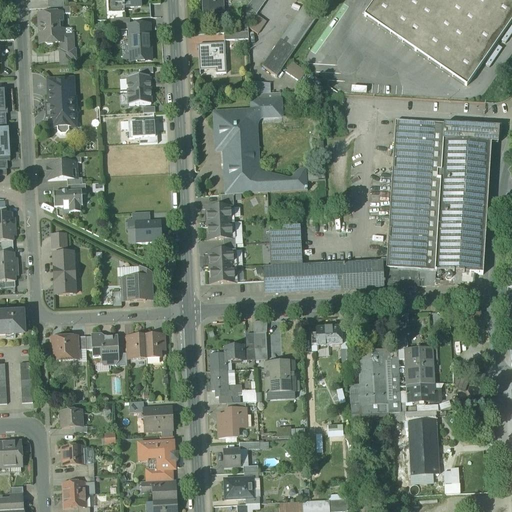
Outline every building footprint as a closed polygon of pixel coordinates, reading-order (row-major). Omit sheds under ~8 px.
[(47,0),(48,10),(50,10),(64,9),(63,0),(47,0)] [(140,0),(113,0),(114,1),(114,9),(124,9),(140,8),(140,0)] [(231,0),(201,0),(203,18),(225,17),(224,1),(231,1),(231,0)] [(252,0),(246,9),(256,16),(257,17),(269,0),(252,0)] [(511,22),(511,0),(376,0),(365,18),(467,89),(511,22)] [(114,1),(108,1),(109,14),(125,14),(124,9),(114,9),(114,1)] [(313,14),(304,9),(280,43),(294,53),(318,18),(313,14)] [(50,15),(40,16),(39,17),(40,44),(46,44),(48,46),(53,46),(54,44),(54,43),(61,43),(66,43),(66,37),(65,31),(63,31),(63,16),(63,15),(50,15)] [(129,20),(111,21),(112,32),(129,32),(129,28),(130,28),(129,20)] [(130,28),(129,28),(129,32),(131,63),(151,62),(150,49),(152,48),(151,44),(150,43),(149,27),(130,28)] [(239,35),(224,36),(224,44),(240,43),(239,35)] [(248,35),(239,35),(240,43),(248,43),(248,35)] [(73,36),(66,37),(66,43),(61,43),(61,52),(74,51),(73,36)] [(294,53),(280,43),(263,69),(277,79),(294,53)] [(225,47),(199,48),(200,74),(217,73),(217,77),(227,76),(225,47)] [(61,52),(60,52),(61,67),(71,67),(71,60),(76,60),(75,51),(74,51),(61,52)] [(300,74),(288,68),(285,74),(297,80),(300,74)] [(153,69),(141,70),(141,79),(150,78),(149,75),(153,75),(153,69)] [(141,79),(128,79),(128,93),(150,92),(150,78),(141,79)] [(73,81),(48,82),(49,107),(50,107),(50,118),(50,130),(57,130),(57,133),(61,136),(66,136),(69,133),(68,126),(73,126),(75,123),(73,81)] [(150,92),(128,93),(129,107),(151,106),(150,92)] [(297,185),(261,178),(257,166),(254,122),(280,121),(281,120),(282,119),(283,117),(283,116),(282,95),(251,96),(253,114),(215,116),(216,132),(223,132),(226,168),(227,197),(233,197),(234,197),(262,195),(308,193),(307,175),(303,175),(300,178),(298,181),(297,185)] [(154,121),(128,123),(129,141),(139,140),(155,139),(155,136),(154,121)] [(499,127),(396,124),(387,269),(436,273),(470,275),(475,275),(482,276),(492,144),(498,144),(499,127)] [(9,131),(0,131),(0,162),(7,162),(10,162),(9,131)] [(155,136),(155,139),(139,140),(140,146),(157,145),(157,136),(155,136)] [(66,165),(65,165),(63,167),(46,168),(47,176),(48,176),(48,182),(67,182),(77,181),(76,165),(66,165)] [(82,187),(67,187),(68,193),(81,193),(82,193),(82,196),(86,196),(85,186),(82,187)] [(81,193),(68,193),(68,194),(67,194),(67,193),(66,193),(66,194),(63,194),(62,194),(54,194),(53,194),(54,210),(55,210),(55,209),(63,209),(63,211),(69,211),(69,215),(69,216),(81,215),(81,214),(80,208),(82,208),(82,196),(82,193),(81,193)] [(227,197),(221,197),(222,209),(234,209),(233,197),(227,197)] [(222,209),(207,210),(208,226),(234,225),(234,209),(222,209)] [(150,214),(132,215),(132,221),(135,221),(135,225),(150,224),(150,214)] [(0,215),(0,229),(15,229),(15,223),(12,223),(12,215),(6,215),(0,215)] [(150,224),(135,225),(136,245),(161,244),(160,224),(150,224)] [(234,225),(208,226),(208,242),(223,241),(235,241),(234,225)] [(15,229),(0,229),(0,243),(1,244),(13,243),(13,235),(16,235),(15,229)] [(300,229),(269,230),(271,269),(302,268),(300,229)] [(66,237),(52,238),(53,250),(66,249),(66,237)] [(224,253),(209,254),(210,270),(237,269),(236,253),(224,253)] [(1,256),(0,255),(0,269),(18,269),(17,263),(14,263),(14,255),(1,256)] [(74,255),(53,256),(54,269),(53,269),(53,270),(54,270),(54,283),(54,284),(55,284),(55,297),(76,296),(75,283),(76,283),(76,282),(75,282),(74,269),(75,269),(75,268),(74,268),(74,255)] [(271,269),(263,270),(264,296),(385,291),(385,289),(384,272),(383,265),(302,268),(271,269)] [(152,274),(141,268),(140,269),(140,270),(141,278),(127,279),(128,302),(128,303),(153,302),(152,274)] [(18,269),(0,269),(0,284),(3,284),(15,283),(15,275),(18,275),(18,269)] [(237,269),(210,270),(211,286),(238,284),(237,269)] [(140,270),(126,271),(127,279),(141,278),(140,270)] [(419,274),(384,272),(385,289),(419,288),(419,274)] [(436,275),(419,274),(419,288),(419,289),(435,288),(436,275)] [(481,312),(469,312),(470,329),(481,329),(481,312)] [(22,316),(0,317),(0,337),(23,336),(22,316)] [(409,324),(397,325),(397,336),(407,336),(409,336),(409,324)] [(334,331),(316,332),(317,349),(341,348),(340,329),(334,329),(334,331)] [(266,335),(254,336),(254,349),(255,352),(267,351),(266,335)] [(116,339),(104,339),(101,336),(92,337),(92,339),(93,352),(93,359),(101,358),(102,365),(104,367),(115,367),(118,363),(118,356),(117,339),(116,339)] [(254,336),(246,336),(246,349),(254,349),(254,336)] [(407,336),(397,336),(398,352),(408,352),(407,336)] [(159,337),(145,338),(147,360),(160,360),(160,352),(159,352),(159,338),(159,337)] [(145,338),(131,339),(132,339),(132,358),(132,361),(147,360),(145,338)] [(77,339),(52,341),(53,363),(78,362),(77,352),(77,339)] [(85,339),(77,339),(77,352),(86,352),(85,339)] [(246,349),(226,350),(226,357),(227,364),(230,364),(246,363),(246,349)] [(246,349),(246,363),(255,363),(255,352),(254,349),(246,349)] [(408,352),(398,352),(398,362),(405,362),(407,387),(434,386),(432,350),(408,352)] [(398,362),(398,352),(385,353),(388,405),(361,407),(362,417),(390,416),(400,415),(398,362)] [(385,353),(359,354),(360,387),(361,407),(388,405),(385,353)] [(126,355),(118,356),(118,363),(115,367),(117,369),(127,368),(126,358),(126,355)] [(226,357),(210,357),(211,374),(227,373),(230,373),(230,364),(227,364),(226,357)] [(31,364),(20,365),(22,405),(33,405),(31,364)] [(293,366),(267,367),(268,395),(295,394),(293,366)] [(231,387),(227,388),(227,373),(211,374),(212,393),(216,393),(216,399),(237,398),(237,393),(236,387),(231,388),(231,387)] [(434,386),(407,387),(407,405),(418,404),(419,408),(425,408),(425,405),(440,404),(440,392),(434,392),(434,386)] [(360,387),(349,387),(351,417),(362,417),(361,407),(360,387)] [(242,392),(243,404),(256,403),(256,391),(242,392)] [(144,404),(129,405),(129,415),(144,414),(144,411),(144,404)] [(144,411),(144,414),(145,434),(162,433),(172,432),(171,410),(144,411)] [(246,411),(228,412),(228,417),(218,417),(219,440),(238,439),(237,430),(239,430),(246,429),(246,419),(246,411)] [(81,413),(61,414),(62,430),(75,429),(82,429),(81,413)] [(400,415),(390,416),(390,423),(406,422),(406,414),(400,415)] [(436,423),(408,424),(406,424),(406,430),(409,430),(411,477),(433,476),(438,476),(436,423)] [(277,439),(285,438),(285,429),(277,429),(277,439)] [(161,445),(139,446),(140,461),(157,460),(158,471),(158,472),(171,472),(173,471),(174,471),(174,463),(173,462),(172,462),(171,445),(170,444),(161,445)] [(9,445),(0,445),(0,468),(10,468),(9,445)] [(21,445),(9,445),(10,468),(22,468),(21,445)] [(83,449),(62,450),(63,468),(76,467),(84,467),(83,449)] [(94,466),(93,450),(86,450),(86,466),(94,466)] [(239,452),(223,453),(224,470),(240,469),(240,452),(239,452)] [(84,467),(76,467),(76,479),(90,479),(94,478),(94,466),(84,467)] [(319,481),(343,480),(342,470),(319,471),(319,481)] [(171,472),(158,472),(158,471),(156,472),(156,483),(172,483),(171,472)] [(156,472),(146,472),(147,484),(153,484),(156,483),(156,472)] [(433,476),(411,477),(411,483),(429,483),(429,485),(434,485),(434,479),(433,480),(433,476)] [(245,481),(225,482),(226,502),(246,501),(254,501),(254,500),(253,481),(253,480),(245,481)] [(147,484),(142,484),(142,486),(143,486),(143,495),(153,494),(153,490),(153,484),(147,484)] [(77,485),(63,486),(63,498),(85,497),(85,485),(77,485)] [(175,489),(153,490),(153,494),(154,503),(176,502),(175,488),(175,489)] [(85,497),(63,498),(64,511),(78,510),(86,510),(85,497)] [(10,502),(0,502),(1,508),(0,508),(0,511),(23,511),(21,510),(21,507),(23,507),(22,501),(21,501),(10,502)] [(176,511),(176,502),(154,503),(154,511),(176,511)] [(341,502),(329,503),(329,511),(341,511),(342,508),(341,502)]
